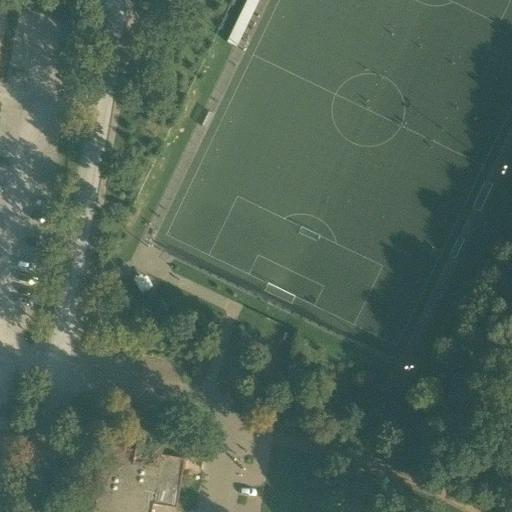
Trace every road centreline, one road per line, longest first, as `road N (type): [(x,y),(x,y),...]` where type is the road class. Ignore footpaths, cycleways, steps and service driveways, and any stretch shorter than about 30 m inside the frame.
road 1 (unclassified): [(112,0),(80,279),(40,511)]
road 2 (track): [(511,316),(484,353),(474,383),(482,430),(511,466)]
